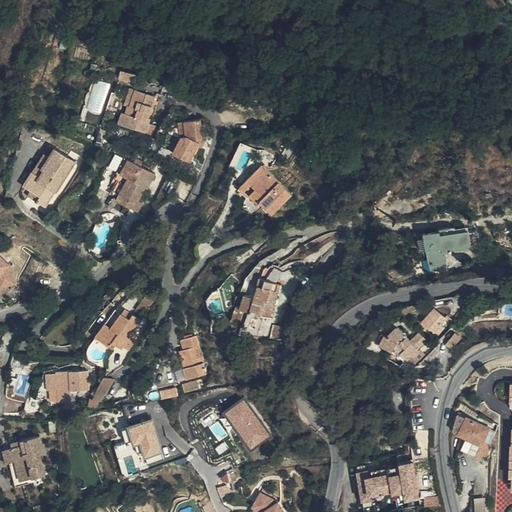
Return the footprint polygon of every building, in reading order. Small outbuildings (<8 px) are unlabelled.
[(142,75),(130,71),(128,77),(140,81),(142,75)] [(178,89),(182,90),(186,84),(169,77),(167,80),(165,88),(177,92),(178,89)] [(102,110),(111,83),(96,78),(87,106),(102,110)] [(132,104),(139,88),(132,85),(125,102),(130,104),(132,104)] [(158,95),(139,88),(132,104),(130,104),(126,111),(123,111),(118,122),(145,131),(148,124),(158,95)] [(159,128),(148,124),(145,131),(144,136),(155,139),(157,132),(159,128)] [(210,127),(194,127),(194,142),(189,142),(178,159),(195,169),(205,153),(210,146),(210,127)] [(24,184),(34,191),(42,196),(40,199),(47,204),(57,190),(60,191),(79,161),(51,143),(24,184)] [(110,164),(116,167),(122,155),(117,152),(110,164)] [(120,180),(131,159),(127,157),(115,180),(120,180)] [(159,173),(131,159),(120,180),(115,180),(112,186),(120,190),(117,195),(115,199),(139,211),(145,200),(141,198),(147,186),(150,180),(154,182),(159,173)] [(258,204),(260,202),(263,199),(274,210),(292,193),(263,163),(238,187),(247,196),(250,195),(258,204)] [(120,190),(112,186),(109,191),(117,195),(120,190)] [(42,196),(34,191),(32,194),(40,199),(42,196)] [(263,199),(260,202),(271,213),(274,210),(263,199)] [(472,226),(424,234),(426,247),(431,247),(435,272),(451,269),(446,244),(475,239),(472,226)] [(12,262),(0,251),(0,284),(1,287),(17,283),(12,262)] [(269,276),(267,285),(279,289),(282,280),(269,276)] [(266,288),(258,286),(278,295),(279,289),(267,285),(266,288)] [(278,295),(258,286),(255,296),(246,293),(242,306),(272,315),(278,295)] [(148,292),(137,308),(145,313),(156,297),(148,292)] [(454,321),(438,307),(425,323),(432,328),(434,325),(444,333),(454,321)] [(112,325),(107,321),(97,335),(111,344),(113,340),(117,343),(123,346),(124,344),(131,348),(140,334),(134,330),(142,317),(133,311),(129,316),(121,311),(112,325)] [(392,339),(390,338),(385,347),(397,353),(399,350),(411,361),(416,356),(418,359),(424,352),(422,350),(431,341),(424,334),(414,343),(402,330),(394,336),(394,337),(392,339)] [(463,338),(457,332),(448,342),(454,347),(463,338)] [(185,363),(188,375),(189,378),(208,373),(197,333),(182,337),(186,350),(182,351),(185,363)] [(385,347),(390,338),(387,336),(382,345),(385,347)] [(179,377),(188,375),(185,363),(175,365),(179,377)] [(59,400),(65,399),(73,399),(73,388),(90,387),(89,369),(83,369),(57,370),(59,400)] [(103,398),(117,378),(106,374),(95,397),(103,398)] [(199,378),(184,382),(186,390),(201,386),(199,378)] [(178,385),(163,388),(165,397),(179,394),(178,385)] [(273,434),(246,396),(226,410),(252,448),(273,434)] [(497,425),(467,410),(462,429),(488,441),(497,425)] [(165,450),(155,415),(129,423),(135,442),(141,440),(146,456),(165,450)] [(20,446),(21,449),(16,450),(15,446),(6,448),(9,461),(11,460),(17,459),(23,479),(47,473),(42,453),(46,452),(41,433),(18,439),(20,446)] [(370,467),(375,492),(394,489),(394,484),(405,482),(405,484),(412,483),(416,482),(418,492),(429,490),(423,458),(370,467)] [(17,459),(11,460),(18,485),(24,484),(23,479),(17,459)] [(287,511),(280,500),(262,490),(254,506),(265,511),(287,511)] [(488,511),(487,496),(477,496),(477,511),(488,511)] [(368,500),(368,511),(380,511),(384,511),(382,497),(368,500)]
